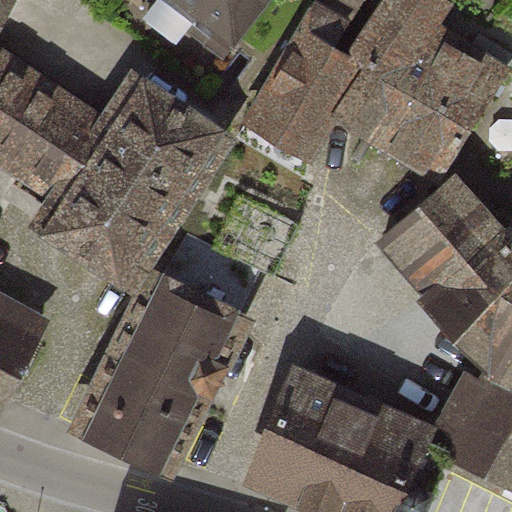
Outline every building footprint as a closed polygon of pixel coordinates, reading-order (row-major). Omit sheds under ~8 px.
[(0,0),(0,21),(11,0),(0,0)] [(164,0),(230,49),(266,0),(164,0)] [(322,0),(241,135),(309,174),(314,146),(366,66),(332,47),(360,0),(322,0)] [(372,64),(338,116),(367,134),(428,32),(446,5),(437,0),(392,0),(356,56),(372,64)] [(428,32),(367,134),(429,174),(444,169),(511,58),(511,52),(480,32),(466,55),(428,32)] [(51,206),(144,268),(224,149),(131,89),(105,120),(2,53),(0,56),(0,158),(58,197),(51,206)] [(388,235),(437,291),(505,233),(455,176),(388,235)] [(241,195),(215,247),(264,271),(276,277),(302,225),(241,195)] [(511,226),(505,233),(437,291),(499,356),(511,362),(511,226)] [(80,429),(171,473),(242,327),(237,324),(264,271),(215,247),(189,233),(159,286),(153,284),(80,429)] [(0,405),(43,327),(0,304),(0,405)] [(451,447),(511,479),(511,362),(499,356),(451,447)] [(256,476),(337,511),(424,511),(450,450),(296,380),(256,476)]
